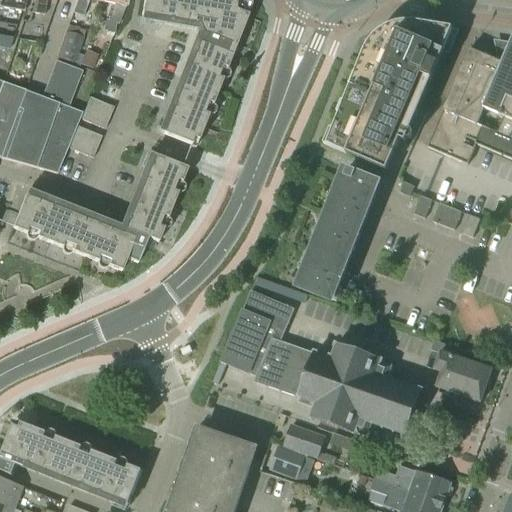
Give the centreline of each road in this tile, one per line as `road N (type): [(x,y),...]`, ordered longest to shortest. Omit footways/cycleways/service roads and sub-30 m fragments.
road 1 (residential): [(143,511),(184,413),(140,315)]
road 2 (tertiary): [(140,315),(199,268),(248,187)]
road 3 (residential): [(0,170),(82,197),(93,190),(116,132)]
road 4 (tertiary): [(0,376),(140,315)]
road 5 (residential): [(248,187),(116,132)]
